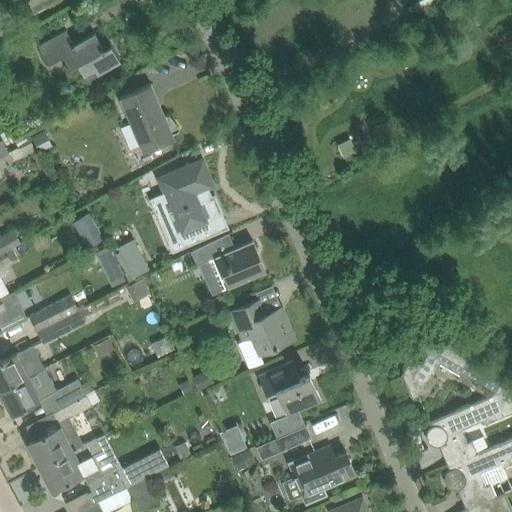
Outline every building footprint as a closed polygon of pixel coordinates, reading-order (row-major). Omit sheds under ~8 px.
[(446,0),(419,0),(425,11),(446,0)] [(103,70),(120,60),(111,43),(105,47),(96,31),(75,43),(67,30),(40,45),(50,63),(64,55),(71,67),(79,63),(88,79),(103,70)] [(151,83),(133,91),(120,96),(144,151),(175,138),(174,137),(170,138),(169,135),(178,131),(179,130),(180,129),(180,128),(180,126),(179,125),(171,115),(170,115),(169,114),(168,114),(167,114),(161,117),(159,113),(160,112),(161,111),(162,110),(162,108),(162,107),(151,83)] [(173,211),(158,217),(173,252),(204,238),(196,219),(221,208),(215,193),(210,195),(207,188),(214,185),(203,158),(159,177),(173,211)] [(75,220),(88,246),(105,237),(92,211),(75,220)] [(0,253),(6,250),(12,247),(5,233),(0,235),(0,253)] [(211,270),(219,291),(266,271),(253,239),(221,253),(215,239),(191,251),(197,265),(215,256),(220,267),(211,270)] [(122,251),(118,253),(127,271),(131,269),(134,274),(148,267),(134,240),(120,247),(122,251)] [(113,284),(127,278),(113,243),(98,249),(113,284)] [(0,266),(6,263),(11,260),(6,250),(0,253),(0,266)] [(2,330),(26,318),(13,292),(1,298),(0,298),(0,332),(3,331),(2,330)] [(36,329),(77,308),(70,294),(29,315),(36,329)] [(252,335),(260,352),(295,337),(281,306),(265,313),(258,298),(231,310),(243,339),(252,335)] [(65,314),(36,329),(43,342),(72,328),(65,314)] [(458,377),(488,395),(489,395),(511,385),(511,380),(427,331),(424,336),(421,336),(418,336),(415,337),(413,339),(411,341),(410,344),(409,347),(410,349),(411,352),(413,354),(402,373),(412,397),(430,390),(437,377),(433,374),(440,362),(460,373),(458,377)] [(159,355),(175,349),(169,336),(154,343),(159,355)] [(13,354),(0,360),(0,389),(45,366),(34,343),(16,353),(16,352),(13,354)] [(321,400),(313,381),(310,372),(299,376),(292,360),(258,374),(269,401),(280,396),(287,414),(321,400)] [(45,366),(0,389),(0,397),(2,402),(6,403),(8,402),(13,412),(37,400),(40,398),(57,389),(45,366)] [(194,375),(200,388),(215,382),(209,368),(194,375)] [(78,378),(57,389),(65,405),(87,394),(78,378)] [(511,411),(511,385),(489,395),(488,395),(429,420),(431,426),(429,428),(427,430),(426,433),(426,436),(427,439),(429,441),(431,443),(433,445),(436,445),(439,445),(448,465),(478,452),(478,451),(472,439),(468,441),(462,428),(483,419),(485,423),(511,411)] [(41,466),(83,444),(69,416),(92,404),(87,394),(65,405),(53,411),(53,410),(47,413),(48,413),(53,411),(60,425),(28,441),(41,466)] [(280,436),(285,449),(313,437),(307,424),(280,436)] [(237,425),(222,431),(231,451),(245,445),(237,425)] [(83,444),(41,466),(52,489),(72,479),(85,473),(88,480),(103,473),(93,455),(110,446),(104,433),(83,444)] [(496,496),(496,495),(491,483),(507,476),(503,467),(511,462),(511,436),(478,451),(478,452),(448,465),(450,469),(447,471),(446,474),(445,477),(445,480),(446,482),(447,485),(449,487),(452,488),(455,489),(458,488),(466,508),(496,496)] [(330,445),(289,462),(306,502),(326,494),(323,488),(356,474),(346,451),(335,456),(330,445)] [(233,456),(240,469),(248,465),(256,460),(249,447),(241,452),(233,456)] [(103,473),(88,480),(93,491),(89,493),(93,502),(127,486),(146,477),(168,467),(159,449),(121,468),(119,469),(117,466),(103,473)] [(146,477),(127,486),(139,511),(142,511),(160,503),(159,502),(153,490),(146,477)] [(511,511),(511,506),(505,491),(496,495),(496,496),(466,508),(460,510),(461,511),(511,511)] [(367,511),(362,498),(331,511),(367,511)]
